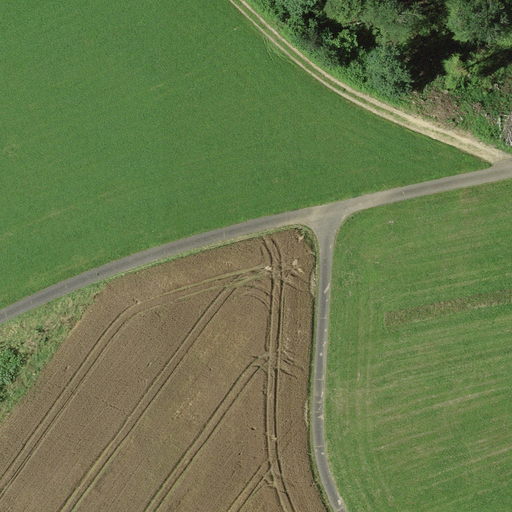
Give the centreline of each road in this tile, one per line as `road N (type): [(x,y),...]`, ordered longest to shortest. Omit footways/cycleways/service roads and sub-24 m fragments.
road 1 (track): [(511,167),(207,241),(0,322)]
road 2 (track): [(329,212),(319,445),(343,511)]
